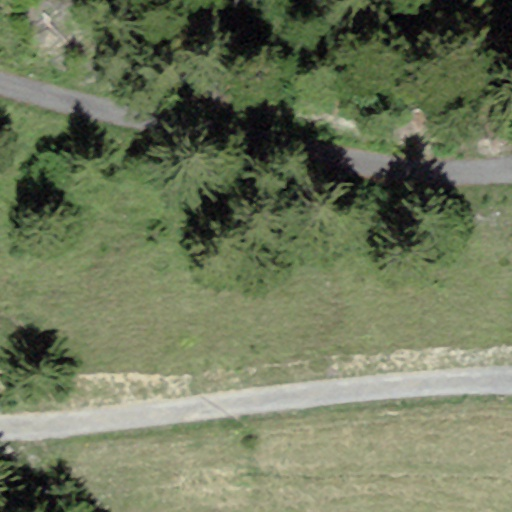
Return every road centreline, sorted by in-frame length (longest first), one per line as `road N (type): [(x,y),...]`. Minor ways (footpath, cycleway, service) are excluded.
road 1 (track): [(0,85),(423,175),(511,170)]
road 2 (track): [(0,441),(388,397),(511,392)]
